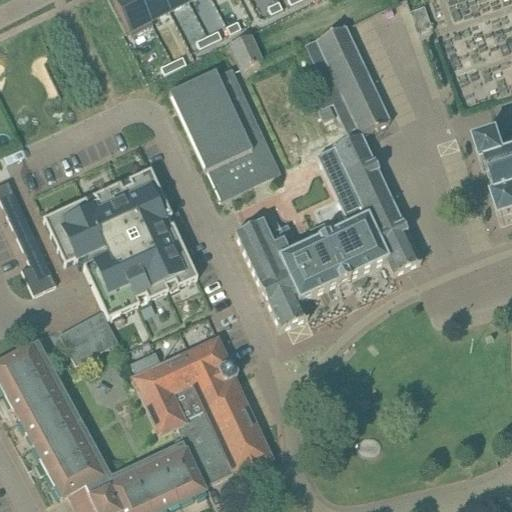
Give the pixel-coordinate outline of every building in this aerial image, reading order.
[(138,0),(113,0),(112,1),(132,39),(153,28),(151,24),(138,0)] [(161,0),(138,0),(151,24),(169,14),(161,0)] [(184,0),(161,0),(169,14),(187,5),(184,0)] [(297,0),(287,5),(290,13),(301,7),(297,0)] [(278,9),(267,14),(270,21),(281,16),(278,9)] [(411,15),(418,35),(431,31),(423,10),(411,15)] [(236,28),(225,33),(229,41),(240,35),(236,28)] [(338,118),(350,145),(361,140),(389,127),(344,31),(316,44),(317,46),(306,51),(316,72),(305,77),(321,112),(333,107),(338,118)] [(216,38),(205,43),(209,51),(220,46),(216,38)] [(227,51),(241,79),(261,69),(248,41),(227,51)] [(205,43),(194,49),(198,56),(209,51),(205,43)] [(181,63),(170,69),(174,76),(185,71),(181,63)] [(170,69),(159,74),(163,82),(174,76),(170,69)] [(205,177),(207,176),(266,148),(231,74),(217,80),(215,76),(168,98),(205,177)] [(330,110),(319,115),(324,126),(335,121),(330,110)] [(317,161),(348,229),(365,222),(385,266),(392,281),(420,267),(406,237),(407,237),(402,227),(378,177),(379,176),(374,166),(373,167),(361,140),(350,145),(317,161)] [(493,204),(501,229),(511,225),(511,144),(510,146),(511,148),(502,151),(499,141),(475,149),(483,174),(488,172),(498,202),(493,204)] [(266,148),(207,176),(221,206),(281,178),(266,148)] [(67,222),(53,226),(74,268),(84,263),(88,271),(84,273),(105,321),(117,315),(120,321),(138,311),(136,305),(146,301),(149,307),(168,298),(165,292),(175,287),(178,294),(198,285),(169,224),(172,222),(151,176),(129,186),(133,191),(123,197),(120,191),(95,202),(98,208),(88,213),(85,206),(64,216),(67,222)] [(8,185),(0,188),(0,205),(29,270),(24,272),(21,274),(33,300),(56,289),(8,185)] [(279,262),(297,254),(286,231),(275,236),(269,222),(234,238),(279,336),(308,322),(300,307),(279,262)] [(315,245),(297,254),(279,262),(300,307),(336,289),(337,291),(350,285),(349,283),(385,266),(365,222),(348,229),(328,239),(323,228),(310,234),(315,245)] [(101,315),(90,321),(107,352),(118,346),(101,315)] [(90,321),(80,327),(97,358),(107,352),(90,321)] [(80,327),(69,333),(86,364),(97,358),(80,327)] [(86,364),(69,333),(58,338),(75,369),(86,364)] [(158,441),(177,432),(185,428),(183,425),(203,415),(232,478),(240,494),(277,477),(233,382),(236,381),(230,368),(229,369),(217,343),(160,370),(154,357),(130,369),(136,381),(132,383),(158,441)] [(74,496),(78,505),(108,491),(117,511),(169,511),(206,495),(204,491),(232,478),(203,415),(183,425),(185,428),(177,432),(183,446),(111,479),(37,344),(0,364),(0,389),(61,503),(74,496)] [(117,511),(108,491),(78,505),(72,508),(74,511),(117,511)]
